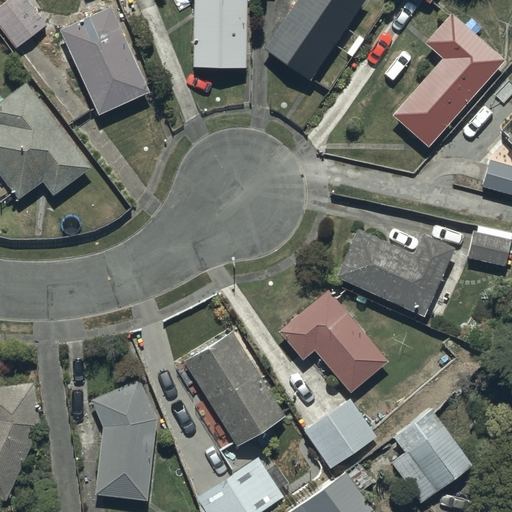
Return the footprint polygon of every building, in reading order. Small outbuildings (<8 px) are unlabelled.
[(47,25),(28,0),(5,0),(0,4),(0,25),(16,47),(47,25)] [(195,0),(194,66),(246,67),(247,0),(195,0)] [(365,0),(297,0),(265,50),(312,81),(365,0)] [(111,7),(61,30),(100,115),(150,91),(111,7)] [(507,60),(452,13),(425,44),(442,58),(393,115),(432,148),(507,60)] [(92,168),(26,81),(0,101),(0,188),(2,191),(9,186),(20,201),(43,183),(54,197),(92,168)] [(511,166),(490,161),(484,187),(511,193),(511,166)] [(477,231),(475,231),(468,257),(507,266),(511,244),(511,232),(479,225),(477,231)] [(456,248),(425,234),(415,255),(357,228),(335,275),(425,316),(456,248)] [(390,361),(328,290),(281,332),(306,360),(316,351),(353,393),(390,361)] [(286,417),(232,333),(186,364),(239,448),(286,417)] [(103,429),(97,494),(149,500),(159,418),(143,381),(92,399),(103,429)] [(0,497),(7,501),(42,426),(35,382),(0,385),(0,497)] [(348,398),(304,430),(332,469),(376,437),(348,398)] [(474,464),(433,410),(410,427),(421,442),(392,464),(422,503),(474,464)] [(260,511),(285,496),(259,455),(197,495),(203,505),(198,509),(199,511),(260,511)] [(358,461),(287,511),(374,511),(376,511),(362,492),(374,483),(358,461)]
